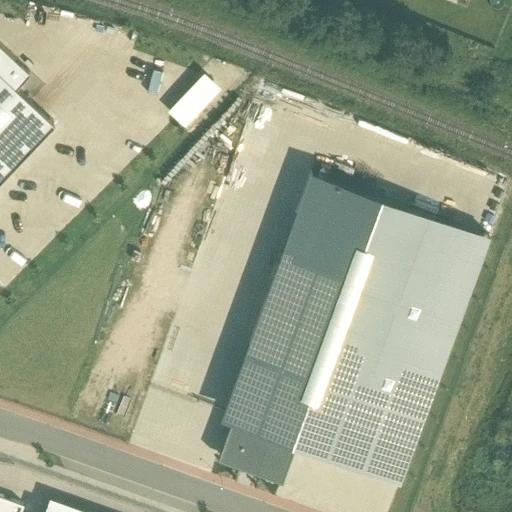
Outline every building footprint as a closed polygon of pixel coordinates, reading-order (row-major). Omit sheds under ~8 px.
[(0,172),(51,118),(14,83),(26,71),(0,46),(0,172)] [(195,68),(161,106),(179,123),(214,85),(195,68)] [(226,163),(224,186),(242,188),(244,165),(226,163)] [(482,234),(306,170),(216,417),(230,422),(219,454),(280,476),(295,435),(395,471),(482,234)] [(144,323),(127,379),(144,384),(146,378),(162,383),(178,333),(144,323)] [(0,493),(0,511),(19,511),(23,502),(0,493)]
